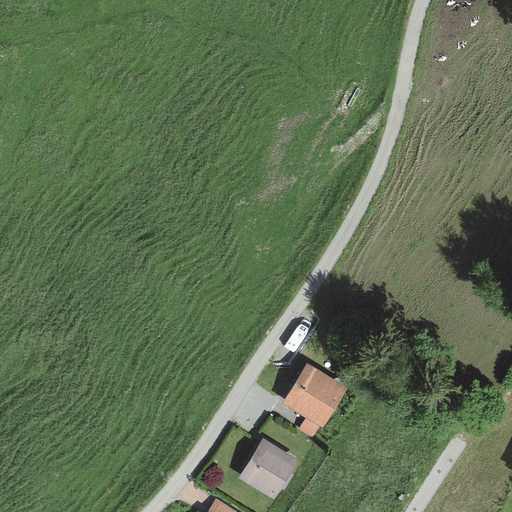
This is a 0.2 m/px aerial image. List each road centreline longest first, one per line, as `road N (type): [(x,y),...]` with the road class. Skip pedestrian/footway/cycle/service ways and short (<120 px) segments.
road 1 (track): [(420,0),(395,119),(304,303)]
road 2 (residential): [(150,511),(178,485),(304,303)]
